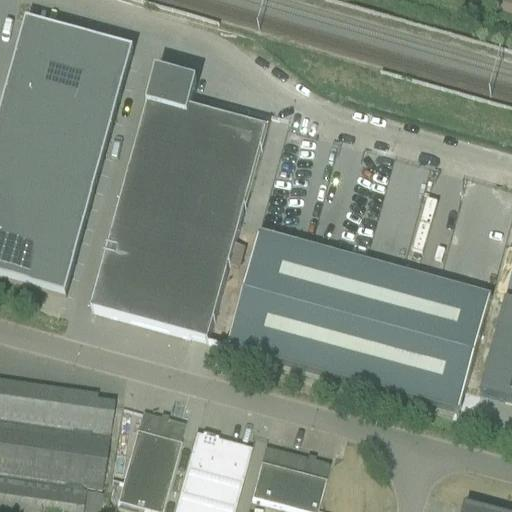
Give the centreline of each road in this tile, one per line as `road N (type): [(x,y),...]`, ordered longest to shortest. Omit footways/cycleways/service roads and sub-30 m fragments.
road 1 (unclassified): [(511,165),(346,122),(293,100),(209,33),(96,0)]
road 2 (unclassified): [(430,442),(0,332)]
